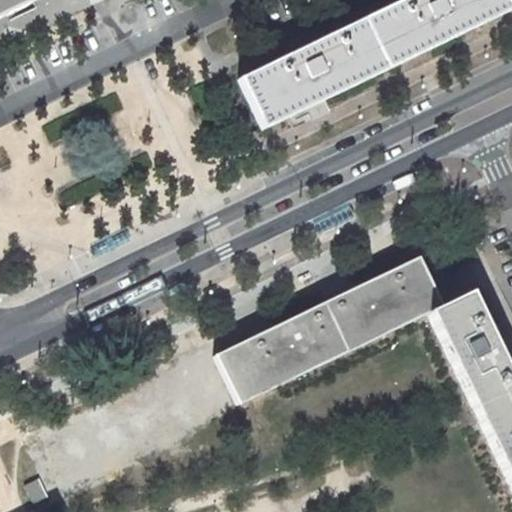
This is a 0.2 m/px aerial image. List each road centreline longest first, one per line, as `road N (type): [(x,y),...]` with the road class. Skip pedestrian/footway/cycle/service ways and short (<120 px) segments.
road 1 (tertiary): [(0,358),(481,126)]
road 2 (tertiary): [(467,97),(0,323)]
road 3 (residential): [(0,111),(227,0)]
